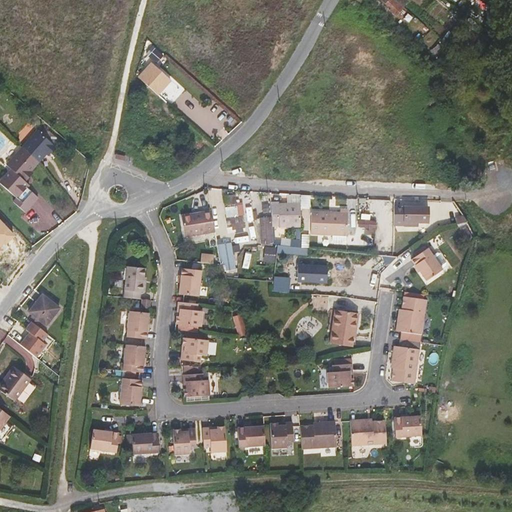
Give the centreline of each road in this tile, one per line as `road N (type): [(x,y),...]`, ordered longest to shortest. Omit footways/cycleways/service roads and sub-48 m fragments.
road 1 (residential): [(132,203),(151,214),(160,240),(161,390),(180,413),(373,399),(389,297)]
road 2 (track): [(511,490),(391,481),(184,485)]
road 3 (residential): [(196,174),(229,184),(445,193),(511,183)]
road 4 (track): [(58,508),(92,242),(85,218)]
road 5 (residential): [(0,500),(58,508),(184,485)]
road 6 (track): [(106,176),(144,0)]
road 7 (residential): [(0,317),(45,256),(100,203)]
road 8 (unclassified): [(258,119),(330,0)]
